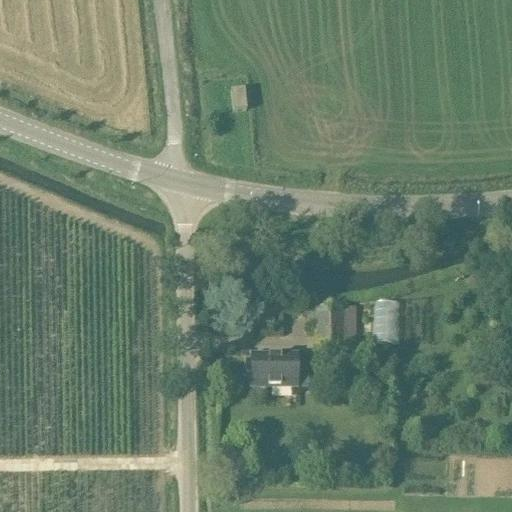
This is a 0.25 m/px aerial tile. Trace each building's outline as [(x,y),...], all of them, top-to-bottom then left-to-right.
[(245,112),(243,92),(230,93),(232,113),(245,112)] [(252,326),(263,326),(263,295),(251,295),(252,326)] [(399,346),(400,304),(375,303),(374,345),(399,346)] [(314,353),(355,353),(355,311),(314,311),(314,353)] [(246,373),(252,373),(252,390),(296,390),(296,389),(307,389),(307,367),(296,367),(297,356),(252,356),(252,362),(246,362),(246,373)]
